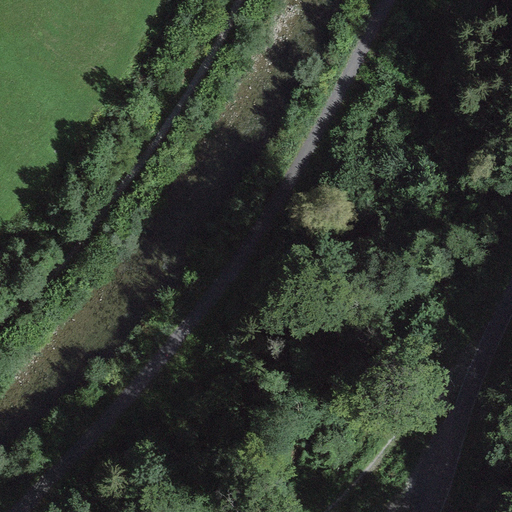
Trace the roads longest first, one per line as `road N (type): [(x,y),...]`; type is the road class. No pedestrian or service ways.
road 1 (unclassified): [(1,511),(102,414),(240,256),(313,143),(379,0)]
road 2 (track): [(0,325),(82,240),(155,145),(238,0)]
road 3 (unclassified): [(403,511),(511,292)]
road 4 (track): [(324,511),(481,353)]
